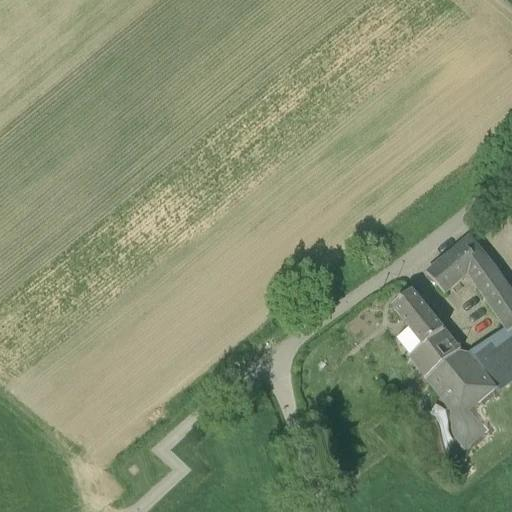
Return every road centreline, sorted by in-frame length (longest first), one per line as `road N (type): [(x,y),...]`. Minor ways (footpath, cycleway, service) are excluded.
road 1 (unclassified): [(511,212),(239,419),(138,511)]
road 2 (track): [(281,390),(326,511)]
